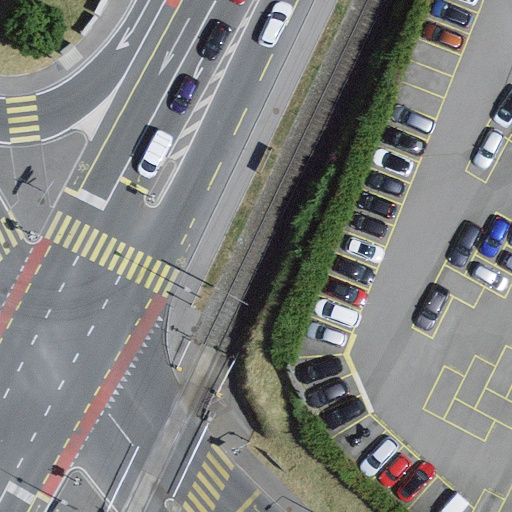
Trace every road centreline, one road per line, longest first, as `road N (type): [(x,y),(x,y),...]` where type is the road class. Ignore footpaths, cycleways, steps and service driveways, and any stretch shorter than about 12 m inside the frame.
road 1 (secondary): [(236,0),(44,373)]
road 2 (secondary): [(217,0),(95,98),(66,113),(0,119)]
road 3 (tertiary): [(44,373),(177,511)]
